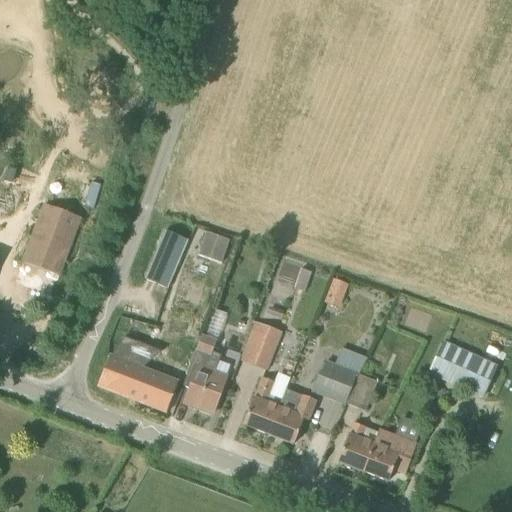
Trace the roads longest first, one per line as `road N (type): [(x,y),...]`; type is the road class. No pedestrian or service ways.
road 1 (unclassified): [(66,404),(147,212),(214,0)]
road 2 (unclassified): [(360,511),(66,404)]
